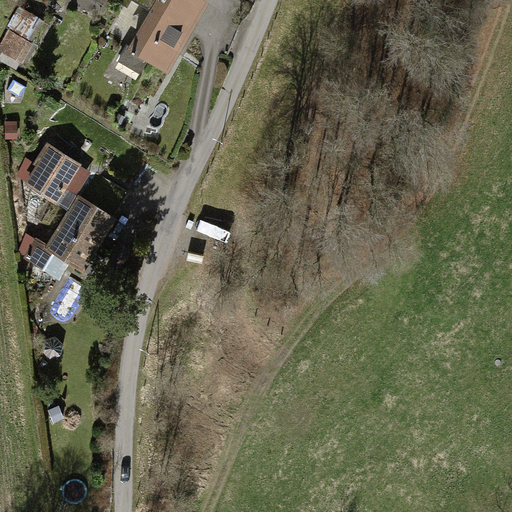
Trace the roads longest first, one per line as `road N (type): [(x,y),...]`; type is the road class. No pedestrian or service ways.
road 1 (residential): [(121,511),(127,359),(150,258),(266,0)]
road 2 (track): [(205,511),(283,353),(319,300),(423,211),(447,146)]
road 3 (track): [(43,511),(0,218)]
